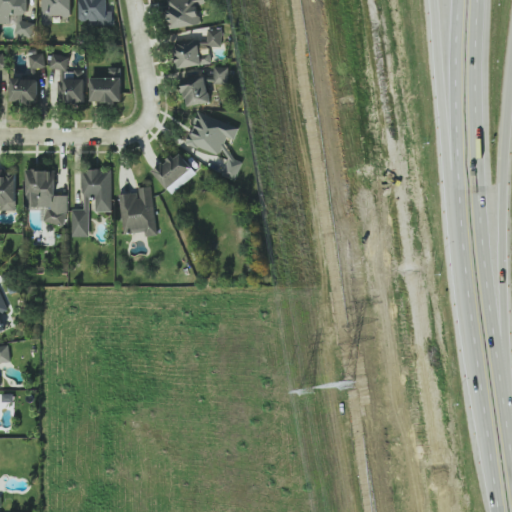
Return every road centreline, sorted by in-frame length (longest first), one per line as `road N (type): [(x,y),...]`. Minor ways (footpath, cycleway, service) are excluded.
road 1 (primary): [(438,511),(385,136),(379,0)]
road 2 (residential): [(124,0),(157,145),(0,142)]
